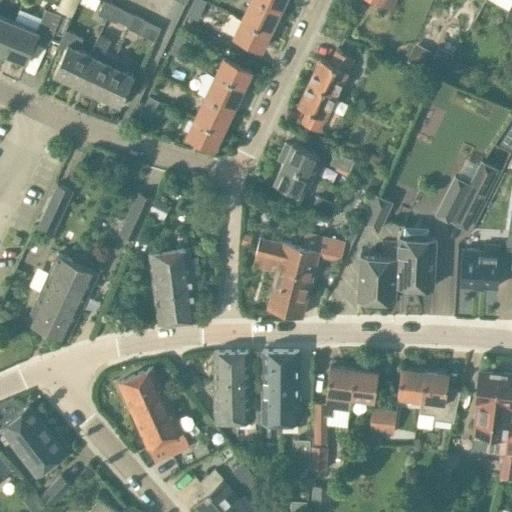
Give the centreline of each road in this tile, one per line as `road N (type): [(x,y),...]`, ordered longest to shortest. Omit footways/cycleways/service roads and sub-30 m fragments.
road 1 (residential): [(511,347),(231,331)]
road 2 (residential): [(234,179),(0,91)]
road 3 (residential): [(234,179),(315,0)]
road 4 (residential): [(173,511),(81,402),(67,362)]
road 5 (residential): [(231,331),(67,362)]
road 6 (residential): [(231,331),(226,258),(234,179)]
